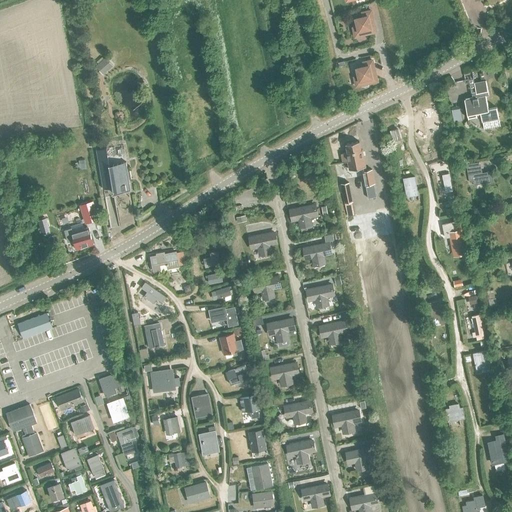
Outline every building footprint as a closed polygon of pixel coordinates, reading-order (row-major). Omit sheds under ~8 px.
[(357,27),(353,28),(355,37),(363,34),(362,30),(370,28),(368,17),(372,16),(371,11),(362,13),(363,17),(355,19),(357,27)] [(106,57),(96,66),(103,73),(112,65),(106,57)] [(356,86),(365,84),(364,80),(371,78),(369,66),(373,65),(372,60),(363,62),(364,67),(356,69),(358,77),(354,78),(356,86)] [(476,93),(471,94),(472,98),(464,99),(468,118),(476,117),(475,112),(479,111),(482,121),(484,129),(500,126),(498,118),(496,107),(487,109),(485,95),(488,95),(485,81),(474,83),(476,93)] [(390,131),(392,141),(400,139),(397,129),(390,131)] [(359,141),(345,144),(347,152),(341,154),(343,163),(348,162),(349,170),(361,167),(364,185),(365,185),(367,198),(376,197),(374,183),(372,169),(366,170),(362,150),(361,150),(359,141)] [(131,190),(129,179),(131,179),(129,171),(127,171),(126,162),(125,162),(126,169),(110,172),(106,148),(96,149),(103,189),(104,189),(112,187),(113,193),(114,193),(131,190)] [(466,164),(469,182),(473,181),(474,185),(494,181),(492,171),(482,173),(480,164),(479,162),(466,164)] [(403,179),(406,197),(417,195),(414,177),(403,179)] [(348,183),(341,184),(345,203),(352,202),(348,183)] [(289,209),(291,220),(298,219),(299,227),(310,224),(308,217),(316,215),(314,204),(289,209)] [(82,209),(85,221),(97,218),(94,206),(82,209)] [(45,218),(38,220),(42,234),(49,232),(45,218)] [(460,221),(442,224),(445,238),(449,237),(453,257),(467,254),(460,221)] [(65,230),(68,240),(73,239),(76,249),(92,244),(87,228),(71,233),(70,229),(65,230)] [(249,237),(251,248),(257,247),(259,255),(270,252),(268,245),(276,243),(274,232),(249,237)] [(303,248),(306,258),(312,257),(313,265),(324,263),(322,255),(330,253),(328,242),(303,248)] [(150,256),(153,271),(159,269),(158,264),(165,263),(165,265),(167,265),(168,268),(178,266),(176,252),(164,254),(164,252),(155,253),(156,255),(150,256)] [(203,259),(205,267),(219,264),(217,252),(210,253),(210,258),(203,259)] [(221,278),(224,277),(223,272),(207,276),(208,284),(222,281),(221,278)] [(271,289),(279,287),(277,276),(252,281),(255,292),(261,291),(262,299),(273,297),(271,289)] [(145,282),(141,287),(147,291),(143,296),(153,303),(157,298),(162,302),(166,297),(145,282)] [(325,296),(333,295),(331,284),(306,289),(308,300),(314,299),(316,306),(327,304),(325,296)] [(215,291),(218,298),(230,295),(229,291),(233,290),(232,286),(215,291)] [(487,293),(486,293),(488,300),(490,307),(497,306),(493,290),(487,291),(487,293)] [(475,296),(468,298),(469,305),(477,303),(475,296)] [(430,306),(426,306),(428,318),(437,317),(438,324),(446,322),(443,310),(442,305),(439,306),(438,302),(430,303),(430,306)] [(225,306),(208,310),(211,321),(227,318),(228,326),(238,324),(234,307),(225,309),(225,306)] [(48,312),(24,321),(29,336),(53,327),(48,312)] [(479,315),(471,316),(476,341),(484,339),(479,315)] [(267,323),(269,334),(276,333),(277,341),(288,338),(286,331),(294,329),(291,318),(267,323)] [(319,326),(322,337),(328,335),(330,343),(340,341),(339,333),(347,332),(344,321),(319,326)] [(159,323),(145,326),(149,348),(163,345),(159,323)] [(233,334),(221,337),(225,353),(244,348),(242,339),(234,340),(233,334)] [(473,357),(476,369),(489,367),(486,354),(486,352),(473,354),(473,357)] [(291,383),(289,375),(297,373),(295,362),(270,367),(272,379),(279,377),(281,385),(291,383)] [(236,367),(225,371),(230,385),(248,379),(246,373),(243,365),(236,367)] [(173,368),(151,371),(153,391),(176,388),(175,386),(180,385),(179,377),(174,378),(173,368)] [(109,376),(99,379),(105,396),(115,393),(114,388),(123,385),(123,384),(119,373),(109,376)] [(58,397),(56,398),(61,409),(62,409),(82,401),(78,390),(58,397)] [(192,397),(193,405),(195,404),(197,414),(211,411),(207,394),(192,397)] [(100,395),(94,397),(97,405),(102,403),(100,395)] [(256,396),(240,398),(242,412),(250,411),(251,418),(259,416),(258,410),(256,396)] [(108,403),(109,409),(114,421),(124,418),(128,416),(122,398),(108,403)] [(284,406),(286,416),(292,415),(294,422),(305,420),(303,413),(311,411),(309,401),(284,406)] [(81,408),(79,409),(80,413),(89,409),(87,403),(80,406),(81,408)] [(30,424),(36,422),(29,404),(6,413),(13,430),(22,427),(25,434),(22,436),(29,455),(42,450),(36,433),(34,434),(30,424)] [(449,408),(445,409),(448,421),(458,419),(463,418),(462,413),(461,408),(458,409),(457,404),(449,406),(449,408)] [(351,422),(359,420),(357,410),(332,415),(334,425),(341,424),(342,432),(353,430),(351,422)] [(163,420),(166,432),(172,431),(173,433),(180,432),(177,417),(163,420)] [(132,426),(117,431),(119,436),(121,444),(123,448),(125,454),(135,451),(133,445),(131,441),(135,439),(132,426)] [(75,429),(81,443),(88,440),(83,427),(75,429)] [(248,432),(251,452),(265,449),(262,430),(248,432)] [(115,431),(109,433),(112,440),(117,438),(115,431)] [(63,434),(57,436),(61,447),(67,445),(63,434)] [(204,446),(202,447),(203,454),(219,451),(216,434),(202,437),(204,446)] [(496,440),(488,442),(493,464),(509,460),(503,434),(495,435),(496,440)] [(307,460),(305,452),(313,451),(311,440),(286,445),(288,456),(295,454),(296,462),(307,460)] [(74,468),(75,470),(82,468),(74,447),(61,452),(67,470),(74,468)] [(346,452),(348,463),(355,462),(356,470),(367,467),(365,460),(373,458),(370,447),(346,452)] [(170,454),(170,457),(173,456),(175,467),(189,464),(187,452),(180,453),(180,452),(170,454)] [(97,455),(87,459),(88,462),(93,474),(94,476),(95,477),(95,478),(96,478),(99,476),(105,474),(104,473),(105,473),(103,470),(98,458),(97,455)] [(3,469),(0,470),(0,477),(1,479),(5,478),(7,484),(21,479),(15,462),(3,467),(3,469)] [(37,469),(40,476),(54,470),(50,463),(37,469)] [(252,477),(255,489),(271,486),(267,464),(250,467),(252,477)] [(77,476),(78,480),(73,483),(69,484),(71,490),(75,489),(77,494),(86,490),(85,487),(83,483),(81,475),(77,476)] [(113,480),(100,485),(111,511),(124,507),(113,480)] [(209,497),(205,482),(184,488),(189,503),(209,497)] [(301,489),(304,500),(310,499),(312,506),(322,504),(321,497),(328,495),(326,484),(301,489)] [(49,487),(53,500),(63,497),(59,485),(49,487)] [(27,490),(6,498),(11,509),(31,501),(27,490)] [(252,496),(254,509),(272,506),(270,493),(252,496)] [(350,498),(352,509),(358,508),(359,511),(370,511),(369,505),(377,504),(374,493),(350,498)] [(466,506),(462,507),(463,511),(474,511),(478,511),(478,508),(485,507),(482,495),(473,497),(474,501),(466,503),(466,506)] [(81,505),(83,511),(94,511),(90,502),(81,505)]
